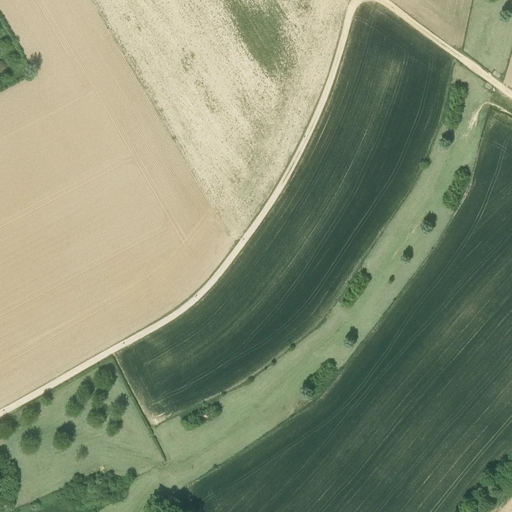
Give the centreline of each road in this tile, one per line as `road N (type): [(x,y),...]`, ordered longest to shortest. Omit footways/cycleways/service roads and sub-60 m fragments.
road 1 (track): [(355,0),(292,164),(210,283),(167,318),(0,413)]
road 2 (track): [(492,80),(379,0)]
